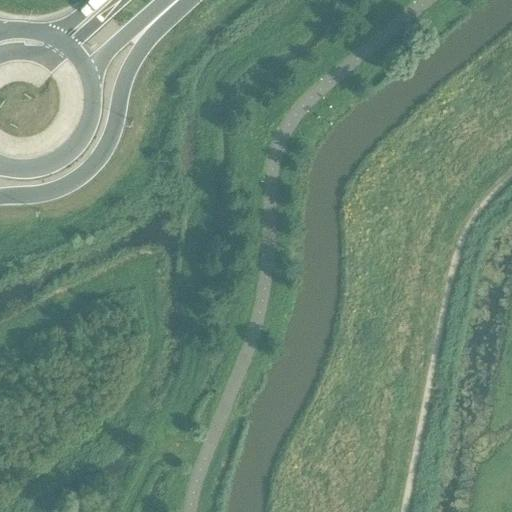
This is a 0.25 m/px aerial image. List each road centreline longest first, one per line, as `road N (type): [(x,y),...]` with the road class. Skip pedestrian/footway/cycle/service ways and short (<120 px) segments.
road 1 (primary): [(0,198),(53,191),(102,152),(120,89),(154,20)]
road 2 (primary): [(0,165),(45,165),(76,143),(91,98),(83,69)]
